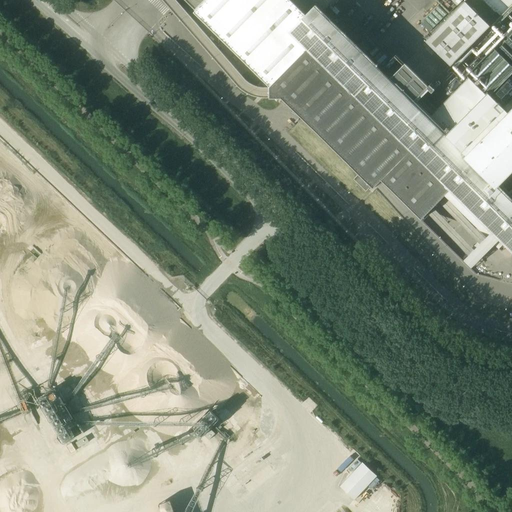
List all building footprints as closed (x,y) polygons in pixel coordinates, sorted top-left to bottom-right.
[(253,67),(271,85),(271,89),(271,95),(282,95),(283,97),(283,96),(283,97),(294,107),(293,107),(302,116),(300,118),(303,121),(304,120),(358,174),(354,178),(366,190),(370,186),(371,185),(373,187),(376,185),(376,184),(379,181),(382,178),(420,216),(451,186),(511,246),(511,199),(505,192),(505,191),(503,189),(502,190),(497,185),(511,169),(511,113),(511,114),(505,108),(511,101),(511,33),(509,36),(508,38),(507,38),(471,74),(472,75),(462,85),(461,84),(437,108),(422,92),(427,87),(429,85),(406,62),(390,78),(387,75),(380,82),(406,108),(404,111),(368,75),(379,64),(378,63),(376,64),(369,57),(370,56),(367,54),(367,55),(357,46),(358,45),(356,43),(355,43),(346,34),(347,33),(345,31),(344,32),(335,23),(336,22),(333,20),(333,21),(323,11),(333,0),(205,0),(202,4),(196,10),(245,59),(245,58),(254,66),(253,67)] [(460,55),(465,51),(491,25),(466,0),(464,2),(462,4),(432,35),(427,39),(427,40),(431,44),(432,45),(435,48),(443,56),(447,60),(451,64),(460,55)] [(25,399),(53,447),(74,435),(46,387),(25,399)] [(123,419),(123,415),(127,414),(126,406),(116,407),(118,420),(123,419)] [(206,407),(190,419),(188,417),(182,422),(190,433),(193,431),(196,435),(216,420),(206,407)] [(87,436),(72,442),(74,449),(89,444),(87,436)] [(377,476),(362,462),(340,486),(355,500),(377,476)]
